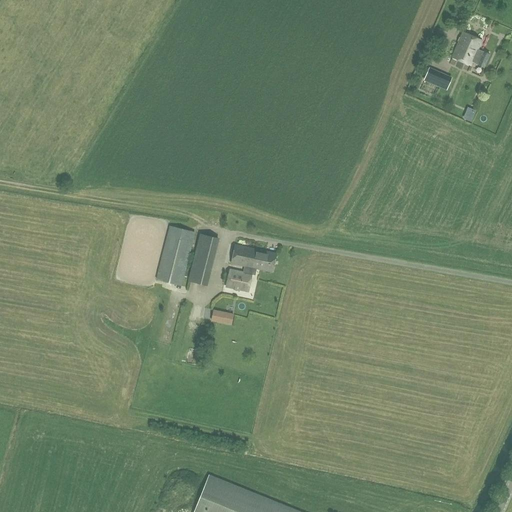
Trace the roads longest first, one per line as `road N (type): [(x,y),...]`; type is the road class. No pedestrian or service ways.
road 1 (unclassified): [(511,282),(209,225)]
road 2 (track): [(209,225),(181,209),(0,180)]
